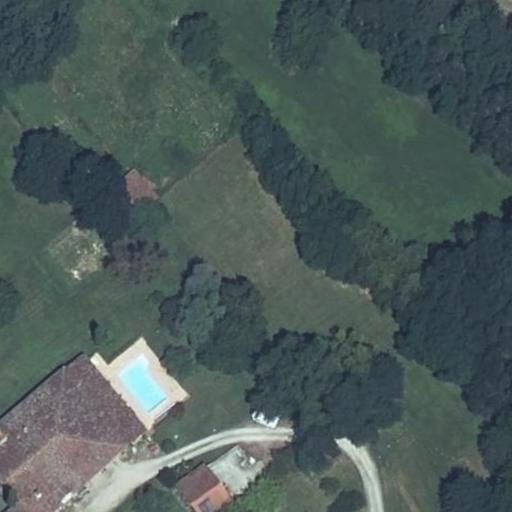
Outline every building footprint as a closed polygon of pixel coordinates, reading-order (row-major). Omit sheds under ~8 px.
[(147,198),(121,170),(105,184),(132,212),(147,198)] [(88,233),(53,262),(76,289),(111,261),(88,233)] [(78,361),(57,378),(73,400),(42,429),(84,478),(100,467),(85,448),(124,411),(78,361)] [(0,482),(18,503),(5,511),(45,511),(84,478),(42,429),(73,400),(57,378),(0,424),(0,482)] [(142,431),(124,411),(85,448),(100,467),(142,431)] [(175,493),(188,511),(215,511),(214,510),(233,494),(213,468),(194,484),(191,479),(175,493)]
